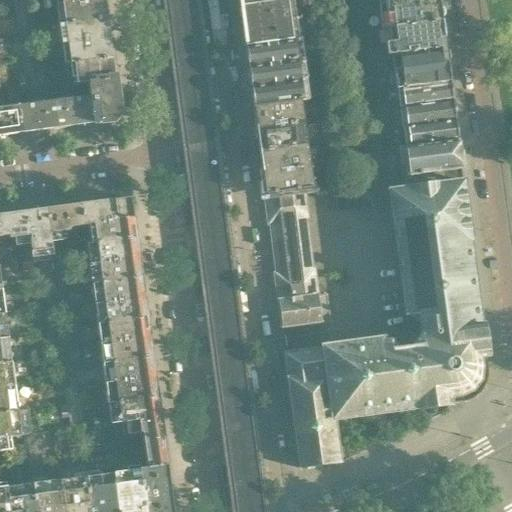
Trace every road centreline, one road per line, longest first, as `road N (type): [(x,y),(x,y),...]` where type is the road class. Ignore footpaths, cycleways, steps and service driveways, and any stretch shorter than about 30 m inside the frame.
road 1 (residential): [(279,511),(210,0)]
road 2 (residential): [(214,511),(163,152)]
road 3 (residential): [(469,0),(511,311)]
road 4 (residential): [(511,432),(354,511)]
road 5 (residential): [(0,176),(163,152)]
road 6 (residential): [(163,152),(143,0)]
